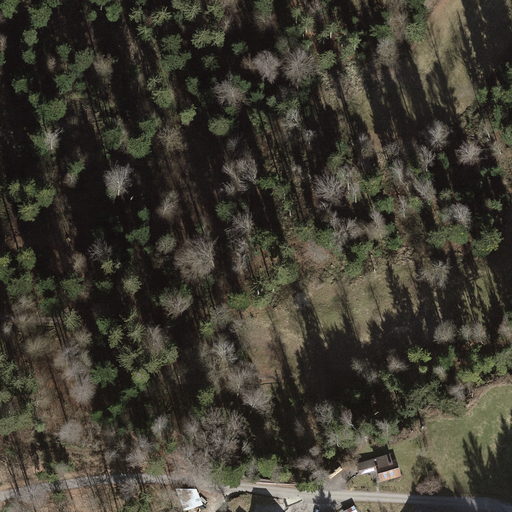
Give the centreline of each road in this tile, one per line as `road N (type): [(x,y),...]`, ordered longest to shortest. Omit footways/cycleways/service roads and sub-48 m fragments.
road 1 (unclassified): [(0,496),(132,477),(503,511)]
road 2 (track): [(268,344),(377,330),(475,277),(511,269)]
